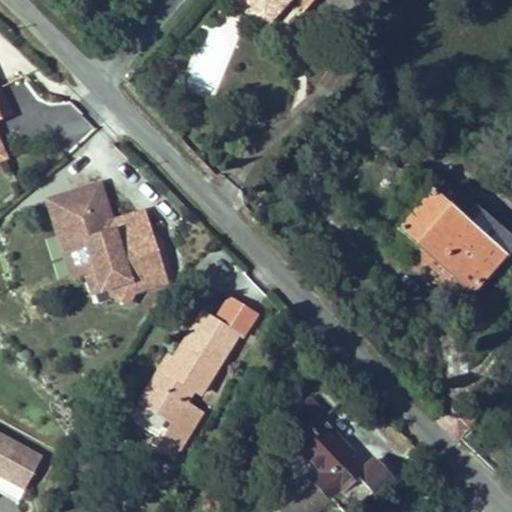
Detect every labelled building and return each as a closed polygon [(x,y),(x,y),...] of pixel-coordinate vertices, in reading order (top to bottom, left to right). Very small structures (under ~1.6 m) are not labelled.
[(233,0),(264,28),(288,0),(233,0)] [(0,117),(11,113),(0,89),(0,160),(6,157),(0,144),(0,117)] [(511,245),(511,239),(479,211),(468,223),(452,209),(462,197),(442,179),(398,230),(471,293),(511,245)] [(164,281),(153,242),(138,234),(124,238),(119,220),(111,222),(100,185),(56,198),(71,245),(85,241),(94,270),(85,273),(91,294),(108,289),(111,297),(125,308),(136,294),(164,281)] [(462,197),(452,209),(468,223),(479,211),(462,197)] [(94,270),(85,241),(71,245),(56,198),(46,201),(69,277),(85,273),(94,270)] [(216,322),(237,334),(241,337),(255,315),(230,300),(216,322)] [(130,419),(162,439),(156,448),(173,458),(201,414),(185,404),(194,389),(200,393),(237,334),(216,322),(203,313),(167,370),(162,367),(130,419)] [(325,397),(335,408),(346,397),(336,386),(325,397)] [(342,511),(352,511),(371,494),(389,477),(373,461),(365,468),(321,421),(326,416),(310,399),(283,425),(298,441),(295,444),(322,473),(313,481),(331,500),(342,511)] [(469,413),(461,421),(469,429),(476,420),(469,413)] [(40,462),(0,440),(0,481),(23,494),(40,462)] [(0,498),(16,507),(23,494),(0,481),(0,498)] [(319,511),(331,500),(313,481),(280,511),(319,511)]
